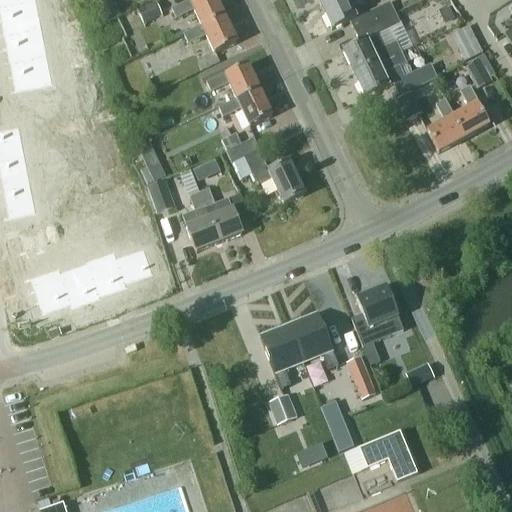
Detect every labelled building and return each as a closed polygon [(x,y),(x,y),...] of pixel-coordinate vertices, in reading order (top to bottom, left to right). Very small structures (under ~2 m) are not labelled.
[(39,0),(2,0),(4,11),(41,4),(39,0)] [(71,0),(58,0),(60,8),(73,5),(71,0)] [(202,29),(224,19),(214,0),(196,0),(190,3),(188,1),(170,9),(175,19),(193,11),(200,27),(202,29)] [(316,0),(321,8),(338,0),(316,0)] [(356,20),(350,9),(368,0),(338,0),(321,8),(332,32),(349,23),(354,34),(395,16),(389,4),(356,20)] [(41,4),(4,11),(10,40),(46,33),(41,4)] [(156,5),(138,13),(144,25),(162,17),(156,5)] [(437,12),(444,26),(454,21),(448,8),(437,12)] [(353,76),(400,54),(395,44),(382,50),(376,38),(400,27),(395,16),(354,34),(360,46),(343,54),(353,76)] [(202,29),(200,27),(182,35),(187,45),(205,36),(214,55),(236,45),(224,19),(202,29)] [(46,33),(10,40),(16,70),(52,62),(46,33)] [(476,41),(458,51),(465,64),(479,57),(483,55),(476,41)] [(82,47),(68,50),(70,59),(83,56),(82,47)] [(400,54),(353,76),(365,100),(388,89),(382,77),(406,66),(400,54)] [(83,56),(70,59),(72,68),(85,65),(83,56)] [(482,58),(478,59),(480,62),(479,63),(489,81),(494,78),(496,77),(484,56),(482,58)] [(52,62),(16,70),(22,99),(58,92),(52,62)] [(464,70),(476,91),(491,84),(489,81),(479,63),(464,70)] [(237,103),(259,93),(246,66),(224,76),(224,74),(205,83),(209,93),(228,84),(236,100),(237,103)] [(400,97),(424,86),(437,80),(432,68),(418,75),(395,86),(400,97)] [(451,121),(463,142),(489,128),(477,107),(479,106),(470,89),(460,94),(469,111),(454,119),(451,121)] [(237,103),(236,100),(217,108),(222,119),(241,110),(250,129),(271,119),(259,93),(237,103)] [(422,115),(412,94),(396,101),(406,123),(422,115)] [(451,121),(454,119),(445,103),(435,108),(445,125),(426,135),(438,156),(463,142),(451,121)] [(57,115),(58,133),(88,130),(86,113),(57,115)] [(21,127),(0,131),(0,157),(0,160),(26,156),(21,127)] [(98,134),(84,136),(85,145),(99,143),(98,134)] [(221,142),(226,152),(237,147),(240,145),(236,135),(221,142)] [(268,173),(252,140),(240,145),(237,147),(226,152),(225,153),(231,165),(233,164),(242,182),(251,177),(256,186),(269,180),(282,205),(304,196),(288,164),(268,173)] [(99,143),(85,145),(87,154),(101,151),(99,143)] [(143,162),(155,156),(150,145),(138,151),(143,162)] [(26,156),(0,160),(6,189),(32,184),(26,156)] [(45,160),(47,193),(75,192),(74,178),(80,177),(79,158),(45,160)] [(204,167),(193,172),(199,185),(210,180),(204,167)] [(167,181),(161,169),(149,175),(154,186),(167,181)] [(105,171),(91,174),(92,182),(106,180),(105,171)] [(119,187),(122,208),(147,204),(144,183),(119,187)] [(32,184),(6,189),(11,218),(37,213),(32,184)] [(175,210),(165,184),(147,190),(156,217),(175,210)] [(205,211),(214,207),(208,191),(198,195),(205,211)] [(194,215),(205,211),(198,195),(188,199),(194,215)] [(214,207),(205,211),(218,245),(241,236),(227,202),(214,207)] [(195,255),(218,245),(205,211),(194,215),(181,221),(195,255)] [(116,226),(108,228),(112,241),(120,239),(116,226)] [(108,228),(99,231),(104,244),(112,241),(108,228)] [(59,236),(50,239),(54,252),(63,249),(59,236)] [(50,239),(42,242),(46,254),(54,252),(50,239)] [(146,251),(118,260),(127,285),(154,276),(146,251)] [(116,254),(88,263),(89,265),(88,265),(101,301),(102,300),(101,297),(128,288),(127,285),(118,260),(116,254)] [(88,265),(62,274),(74,310),(101,301),(88,265)] [(61,270),(33,279),(45,314),(71,305),(73,311),(74,310),(62,274),(61,270)] [(362,317),(351,321),(362,350),(373,345),(393,337),(403,333),(397,319),(385,289),(355,301),(362,317)] [(287,325),(303,365),(322,358),(328,373),(338,369),(317,317),(292,326),(291,323),(287,325)] [(303,365),(287,325),(283,327),(284,330),(259,340),(280,392),(290,388),(284,373),(303,365)] [(373,345),(362,350),(370,369),(380,365),(373,345)] [(347,365),(362,403),(375,397),(360,360),(347,365)] [(431,380),(425,368),(411,375),(416,387),(431,380)] [(284,399),(268,405),(277,428),(293,422),(284,399)] [(335,404),(320,411),(339,455),(353,449),(335,404)] [(358,451),(366,472),(387,463),(396,485),(417,477),(399,434),(391,438),(363,449),(358,451)] [(36,506),(38,511),(43,511),(51,509),(48,501),(36,506)]
